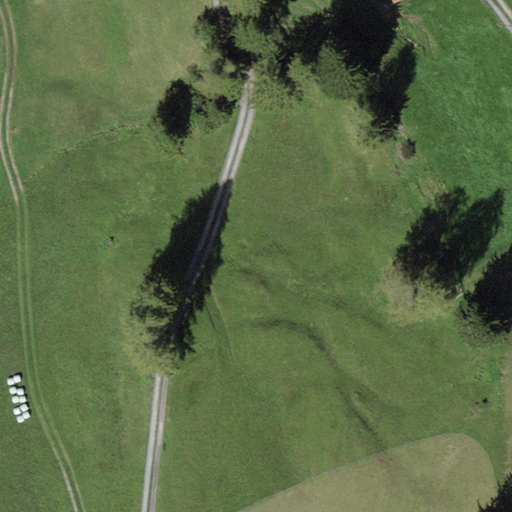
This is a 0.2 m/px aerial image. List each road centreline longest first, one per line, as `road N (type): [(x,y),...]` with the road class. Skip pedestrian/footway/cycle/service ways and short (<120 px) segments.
road 1 (track): [(150,511),(162,360),(217,212),(248,98),(221,0)]
road 2 (track): [(79,511),(34,389),(22,211),(4,138),(13,41),(1,0)]
